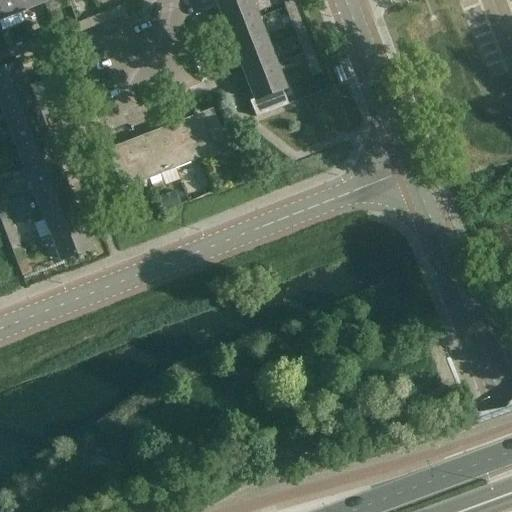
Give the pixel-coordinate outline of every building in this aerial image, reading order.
[(0,0),(0,19),(20,12),(15,0),(0,0)] [(42,0),(15,0),(20,12),(43,3),(42,0)] [(237,0),(219,7),(228,31),(258,19),(250,0),(237,0)] [(292,0),(281,0),(285,8),(294,5),(292,0)] [(100,12),(104,23),(127,14),(122,3),(100,12)] [(294,5),(285,8),(294,31),(303,27),(294,5)] [(78,21),(82,31),(104,23),(100,12),(78,21)] [(267,41),(258,19),(228,31),(237,53),(267,41)] [(54,30),(58,40),(82,31),(78,21),(54,30)] [(303,27),(294,31),(303,54),(312,51),(303,27)] [(31,39),(35,49),(58,40),(54,30),(31,39)] [(8,48),(12,58),(35,49),(31,39),(8,48)] [(237,53),(246,77),(276,65),(267,41),(237,53)] [(0,50),(0,63),(12,58),(8,48),(0,50)] [(312,77),(321,73),(312,51),(303,54),(312,77)] [(0,70),(0,97),(29,87),(19,63),(0,70)] [(286,88),(276,65),(246,77),(255,99),(250,101),(256,118),(289,105),(283,90),(286,88)] [(0,97),(0,103),(7,122),(38,110),(29,87),(0,97)] [(187,118),(203,158),(229,148),(214,108),(187,118)] [(7,122),(16,145),(47,133),(38,110),(7,122)] [(161,128),(171,153),(177,168),(203,158),(187,118),(161,128)] [(161,128),(135,139),(150,178),(153,185),(165,180),(162,174),(177,168),(171,153),(161,128)] [(16,145),(25,168),(56,156),(47,133),(16,145)] [(109,149),(110,153),(124,188),(150,178),(135,139),(109,149)] [(65,178),(56,156),(25,168),(34,190),(65,178)] [(74,201),(65,178),(34,190),(43,213),(74,201)] [(158,197),(163,211),(180,205),(174,191),(158,197)] [(82,224),(74,201),(43,213),(52,236),(82,224)] [(13,225),(4,202),(0,203),(0,218),(4,228),(13,225)] [(82,224),(52,236),(61,260),(92,248),(82,224)] [(4,228),(13,251),(22,248),(13,225),(4,228)] [(13,251),(22,275),(31,271),(22,248),(13,251)]
